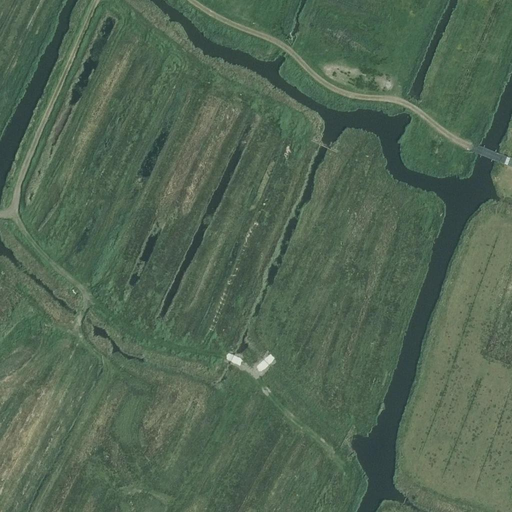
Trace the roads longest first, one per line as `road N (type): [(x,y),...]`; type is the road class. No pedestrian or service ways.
road 1 (track): [(511,162),(473,147),(404,100),(336,89),(278,40),(192,0)]
road 2 (track): [(89,298),(149,336),(242,361),(336,454)]
road 3 (track): [(95,0),(13,205),(0,212)]
road 4 (track): [(10,211),(89,298),(74,330)]
